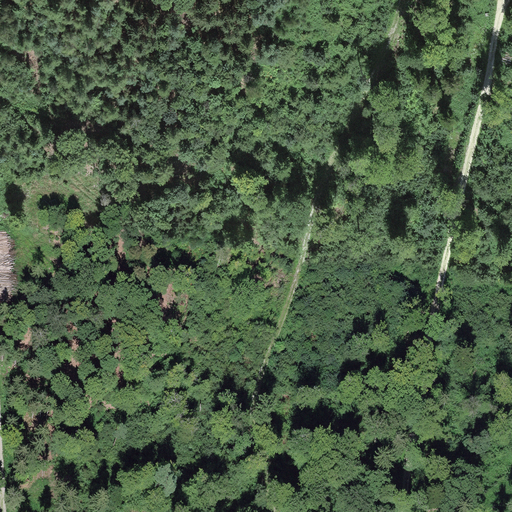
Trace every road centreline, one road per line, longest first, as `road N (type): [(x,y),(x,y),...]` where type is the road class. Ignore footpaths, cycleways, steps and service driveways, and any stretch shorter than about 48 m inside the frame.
road 1 (track): [(273,511),(254,439),(255,399),(326,172),(402,0)]
road 2 (track): [(408,511),(407,469),(431,332),(506,0)]
